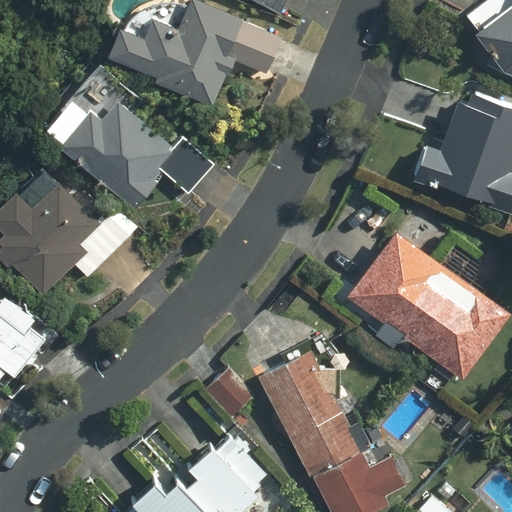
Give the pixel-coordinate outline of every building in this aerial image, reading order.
[(235,66),(240,55),(269,68),(285,33),(247,16),(250,10),(228,0),(192,0),(183,20),(162,11),(154,28),(131,17),(117,48),(219,94),(232,64),(235,66)] [(264,0),(281,9),(286,0),(264,0)] [(511,2),(479,27),(509,62),(511,63),(511,2)] [(511,96),(478,84),(474,94),(465,91),(447,142),(431,136),(418,172),(511,205),(511,96)] [(98,104),(66,137),(135,204),(166,172),(157,163),(180,140),(127,89),(106,112),(98,104)] [(108,215),(67,173),(40,198),(25,182),(0,206),(0,209),(14,223),(0,236),(8,245),(3,250),(11,260),(17,254),(49,288),(95,243),(87,235),(108,215)] [(511,311),(511,305),(405,222),(354,286),(464,372),(511,311)] [(0,358),(12,369),(17,362),(22,366),(58,325),(13,286),(0,300),(0,358)] [(313,470),(320,466),(342,511),(353,511),(396,492),(392,482),(411,473),(397,444),(377,454),(369,437),(363,439),(318,343),(265,368),(313,470)] [(234,362),(210,384),(236,412),(260,390),(234,362)] [(298,511),(293,505),(285,511),(256,511),(241,494),(271,467),(236,427),(203,457),(209,464),(198,474),(191,467),(176,480),(169,472),(125,510),(126,511),(298,511)] [(456,511),(434,490),(413,510),(414,511),(456,511)]
